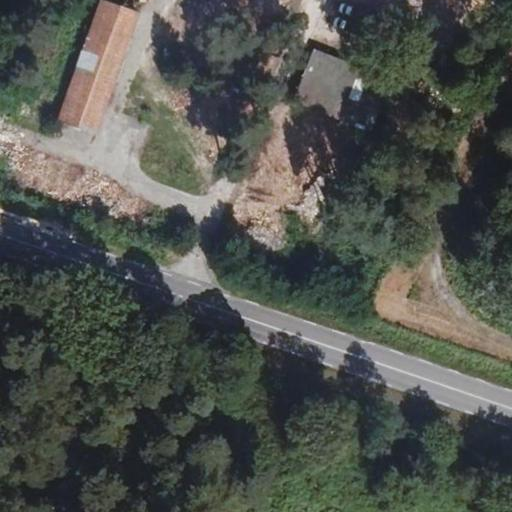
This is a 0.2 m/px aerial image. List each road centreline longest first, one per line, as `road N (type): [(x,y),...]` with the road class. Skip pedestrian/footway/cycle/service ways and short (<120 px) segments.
road 1 (primary): [(511,414),(182,296)]
road 2 (track): [(511,349),(462,333),(425,261),(511,85)]
road 3 (unclassified): [(209,214),(103,175),(117,102),(154,0)]
road 4 (track): [(425,261),(363,247),(221,182)]
road 5 (unclassified): [(313,0),(241,157),(221,182)]
road 6 (primary): [(182,296),(0,235)]
